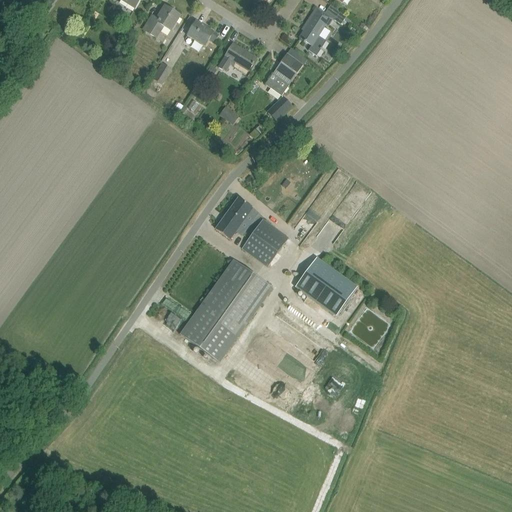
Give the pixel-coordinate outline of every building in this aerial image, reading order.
[(118,0),(135,10),(141,0),(118,0)] [(171,32),(180,17),(178,16),(179,15),(175,12),(174,13),(167,8),(164,14),(161,12),(157,19),(152,16),(143,31),(156,39),(163,27),(171,32)] [(306,28),(299,39),(304,42),(303,43),(305,44),(306,43),(311,47),(308,52),(316,57),(317,57),(316,56),(320,50),(321,51),(322,49),(321,48),(325,42),(318,37),(325,26),(328,27),(333,20),(316,9),(304,27),(306,28)] [(29,12),(21,22),(26,26),(34,16),(29,12)] [(339,14),(334,21),(341,26),(346,18),(339,14)] [(219,36),(196,22),(187,36),(205,48),(209,41),(214,44),(219,36)] [(256,59),(233,45),(218,69),(226,73),(233,63),(248,72),(252,66),(253,67),(254,65),(253,64),(256,59)] [(287,85),(295,74),(297,75),(303,67),(287,55),(281,63),(282,64),(274,76),(273,75),(265,86),(281,97),(289,86),(287,85)] [(162,65),(152,80),(162,86),(171,70),(162,65)] [(283,98),(268,114),(276,123),(292,107),(283,98)] [(177,112),(184,115),(189,105),(182,102),(177,112)] [(189,110),(197,119),(206,111),(198,102),(189,110)] [(222,119),(236,129),(243,120),(229,110),(222,119)] [(329,189),(341,198),(353,182),(342,173),(329,189)] [(339,216),(345,223),(370,201),(362,191),(352,200),(354,203),(339,216)] [(240,227),(252,210),(238,199),(216,230),(230,241),(236,232),(241,236),(245,230),(240,227)] [(288,239),(263,221),(242,249),(267,268),(288,239)] [(317,259),(295,289),(336,318),(357,288),(317,259)] [(233,261),(197,310),(179,334),(217,362),(235,338),(271,289),(233,261)]
